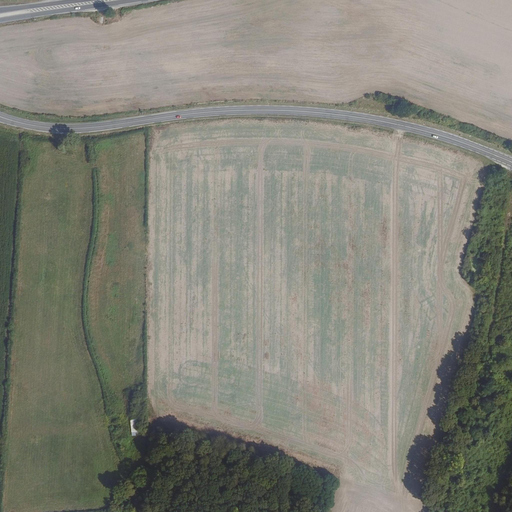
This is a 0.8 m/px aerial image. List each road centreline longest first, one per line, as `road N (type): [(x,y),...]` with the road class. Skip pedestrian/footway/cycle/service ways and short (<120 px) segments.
road 1 (secondary): [(511,163),(423,130),(333,113),(241,109),(84,128),(9,119)]
road 2 (primary): [(0,19),(136,0)]
